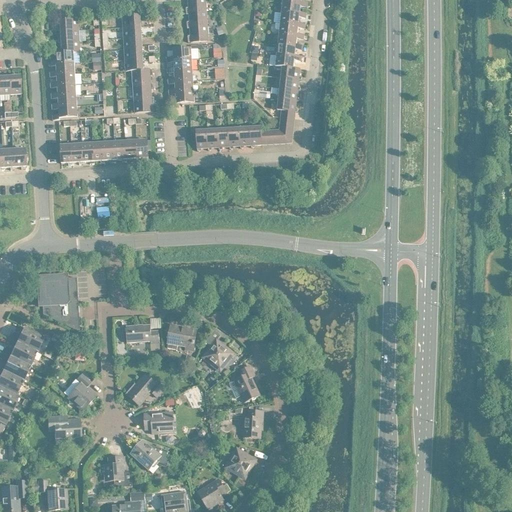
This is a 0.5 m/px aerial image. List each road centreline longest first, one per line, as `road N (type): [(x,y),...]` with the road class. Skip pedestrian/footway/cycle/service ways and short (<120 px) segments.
road 1 (residential): [(236,511),(266,484),(281,451),(284,409),(275,377),(240,329),(197,306),(117,307)]
road 2 (residential): [(173,166),(301,148),(309,138),(322,0)]
road 3 (secondary): [(393,248),(382,511)]
road 4 (secondary): [(425,511),(434,250)]
road 5 (secondary): [(434,250),(436,0)]
road 6 (secondary): [(395,0),(393,248)]
road 7 (tertiary): [(161,238),(233,235),(393,248)]
road 8 (residential): [(33,49),(43,174)]
road 9 (residential): [(110,423),(108,312),(117,307)]
